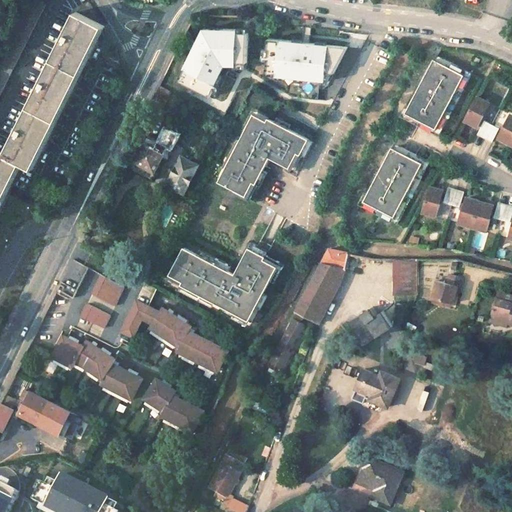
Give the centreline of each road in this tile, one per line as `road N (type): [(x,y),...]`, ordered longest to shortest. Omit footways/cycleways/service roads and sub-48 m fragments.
road 1 (secondary): [(163,43),(0,375)]
road 2 (unknown): [(375,14),(276,225)]
road 3 (unclassified): [(313,0),(511,51)]
road 4 (residential): [(260,511),(326,330)]
road 5 (unknown): [(49,188),(141,25)]
road 6 (residential): [(511,265),(341,244)]
road 7 (unknown): [(262,505),(387,422)]
road 8 (unknown): [(72,231),(133,283),(109,341)]
